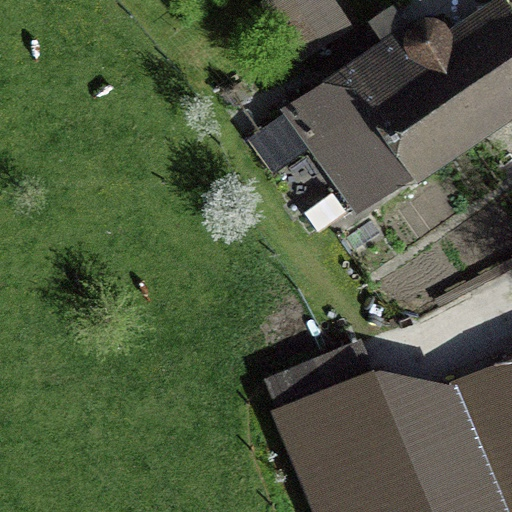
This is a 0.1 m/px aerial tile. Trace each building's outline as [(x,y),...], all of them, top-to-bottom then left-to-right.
[(511,0),(384,0),(369,11),(381,28),(280,100),(285,107),(246,134),(271,169),(310,142),(356,206),(415,164),(419,170),(511,103),(511,0)] [(260,0),(299,58),(355,21),(340,0),(260,0)] [(349,210),(335,188),(301,210),(316,232),(349,210)] [(315,235),(331,258),(344,249),(329,226),(315,235)] [(270,401),(316,511),(438,511),(373,356),(372,357),(361,331),(264,371),(276,399),(270,401)] [(511,511),(511,349),(442,378),(495,511),(511,511)]
